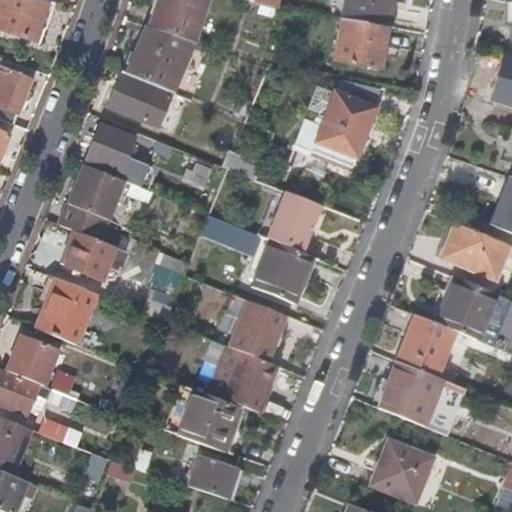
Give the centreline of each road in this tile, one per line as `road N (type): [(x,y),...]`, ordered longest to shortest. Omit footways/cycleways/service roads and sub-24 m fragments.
road 1 (residential): [(286,511),(437,114),(459,0)]
road 2 (residential): [(0,263),(104,0)]
